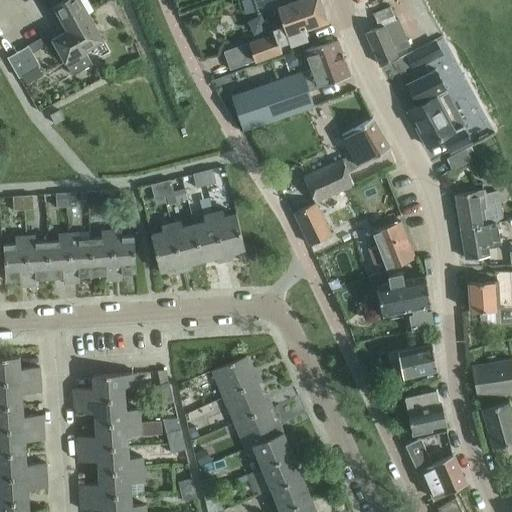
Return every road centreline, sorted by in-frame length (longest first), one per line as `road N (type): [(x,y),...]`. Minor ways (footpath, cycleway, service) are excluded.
road 1 (unclassified): [(500,511),(468,443),(441,221),(343,0)]
road 2 (residential): [(308,264),(207,88),(167,0)]
road 3 (residential): [(424,511),(308,264)]
road 4 (residential): [(267,311),(285,318),(377,511)]
road 5 (residential): [(58,322),(267,311)]
road 6 (residential): [(68,511),(58,322)]
